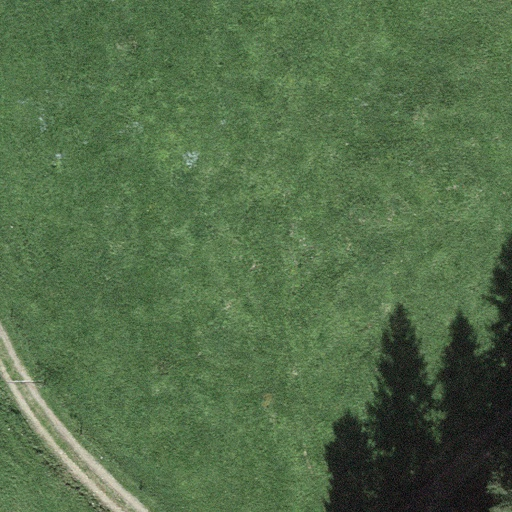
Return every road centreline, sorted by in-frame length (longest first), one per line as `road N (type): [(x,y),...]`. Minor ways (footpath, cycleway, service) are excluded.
road 1 (track): [(367,0),(301,182),(277,295),(327,445),(324,511)]
road 2 (track): [(127,511),(24,404),(0,349)]
